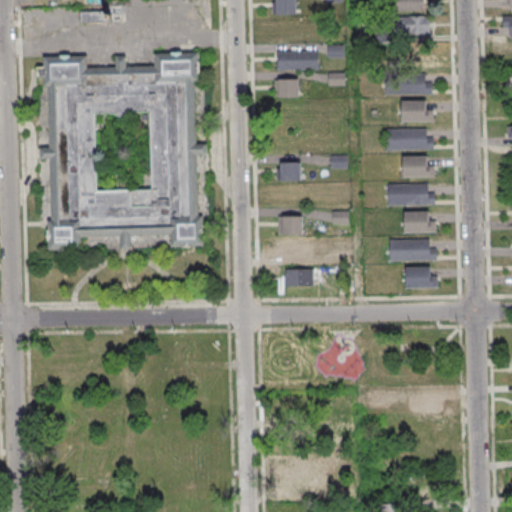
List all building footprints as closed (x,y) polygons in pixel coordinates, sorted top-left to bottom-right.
[(274,0),(275,14),(296,14),(296,0),(274,0)] [(424,10),(423,0),(398,0),(399,10),(424,10)] [(511,0),(511,14),(510,14),(510,4),(503,4),(503,0),(511,0)] [(511,36),(511,15),(503,15),(503,28),(506,28),(506,36),(511,36)] [(430,16),(396,16),(396,34),(430,34),(430,16)] [(330,57),(344,57),(344,46),(330,46),(330,57)] [(397,53),(399,63),(418,57),(415,47),(397,53)] [(276,51),(276,69),(318,69),(318,51),(276,51)] [(45,60),(87,59),(87,71),(117,70),(117,61),(127,61),(127,69),(155,69),(155,58),(199,57),(199,86),(194,87),(196,150),(206,149),(206,159),(197,160),(198,220),(203,220),(204,250),(172,250),(171,238),(133,239),(133,254),(120,255),(120,242),(84,242),(85,254),(47,255),(46,223),(51,223),(50,164),(39,164),(39,152),(50,152),(49,89),(46,89),(45,80),(39,80),(39,72),(45,72),(45,60)] [(386,76),(426,76),(426,86),(433,86),(433,98),(386,98),(386,76)] [(298,97),(298,79),(274,79),(274,97),(298,97)] [(403,103),(403,126),(430,126),(430,114),(426,114),(426,103),(403,103)] [(388,131),(427,131),(427,141),(435,141),(435,153),(388,153),(388,131)] [(404,159),(404,182),(431,182),(431,170),(427,170),(427,159),(404,159)] [(301,180),(301,162),(278,162),(278,180),(301,180)] [(389,187),(428,186),(429,197),(436,197),(436,208),(389,209),(389,187)] [(406,215),(406,238),(432,238),(432,225),(429,225),(429,215),(406,215)] [(278,216),(278,234),(303,234),(303,216),(278,216)] [(314,239),(285,239),(285,257),(314,257),(314,239)] [(391,242),(430,242),(430,252),(437,252),(438,264),(391,264),(391,242)] [(285,269),(285,286),(314,286),(314,269),(285,269)] [(408,270),(408,293),(434,293),(434,280),(431,280),(431,270),(408,270)] [(382,404),(382,391),(371,391),(371,404),(382,404)] [(439,393),(408,393),(408,412),(439,412),(439,393)] [(331,435),(353,435),(353,418),(331,418),(331,435)]
